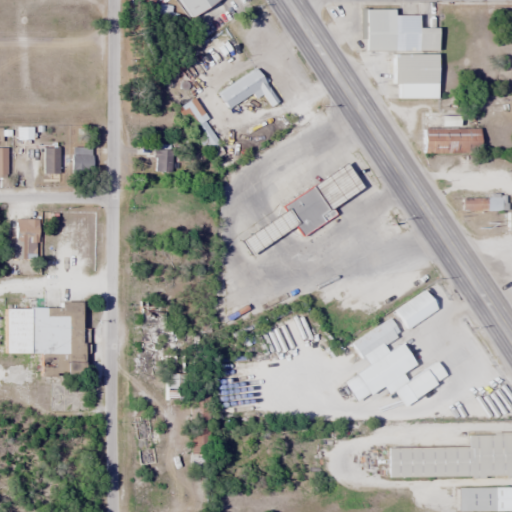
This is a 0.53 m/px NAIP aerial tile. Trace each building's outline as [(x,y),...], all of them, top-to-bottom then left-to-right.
[(212,0),(175,0),(186,17),(212,0)] [(157,29),(174,27),(171,4),(155,6),(157,29)] [(391,9),(362,9),(362,51),(434,51),(434,28),(415,28),(415,15),(391,15),(391,9)] [(434,98),(434,54),(391,54),(391,85),(395,85),(395,98),(434,98)] [(262,94),(268,106),(274,103),(256,69),(215,91),(225,109),(251,95),(253,99),(262,94)] [(175,109),(204,152),(219,142),(190,99),(175,109)] [(421,153),(477,153),(477,127),(421,127),(421,153)] [(90,147),(70,147),(70,173),(90,173),(90,147)] [(42,173),(57,173),(57,148),(42,148),(42,173)] [(169,172),(169,150),(152,150),(152,172),(169,172)] [(234,237),(246,256),(292,226),(298,235),(331,214),(327,208),(358,187),(344,166),(234,237)] [(0,308),(1,354),(36,354),(36,375),(78,375),(78,302),(56,302),(56,308),(0,308)] [(348,340),(363,367),(352,373),(364,395),(380,387),(384,395),(402,386),(408,398),(443,379),(434,362),(402,380),(399,372),(411,366),(398,343),(384,351),(380,344),(395,335),(387,319),(348,340)] [(162,399),(179,399),(179,374),(162,374),(162,399)] [(463,447),(383,447),(383,477),(511,477),(511,433),(463,433),(463,447)] [(511,487),(455,487),(455,511),(511,511),(511,487)]
